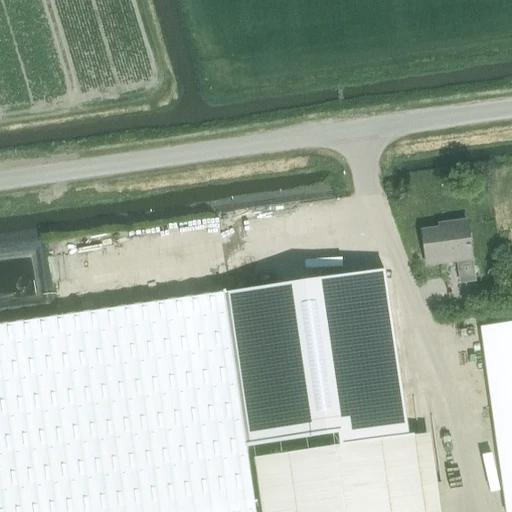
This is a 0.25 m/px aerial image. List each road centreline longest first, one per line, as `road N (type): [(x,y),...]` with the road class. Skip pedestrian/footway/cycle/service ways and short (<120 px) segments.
road 1 (unclassified): [(0,182),(511,110)]
road 2 (unknown): [(359,132),(465,511)]
